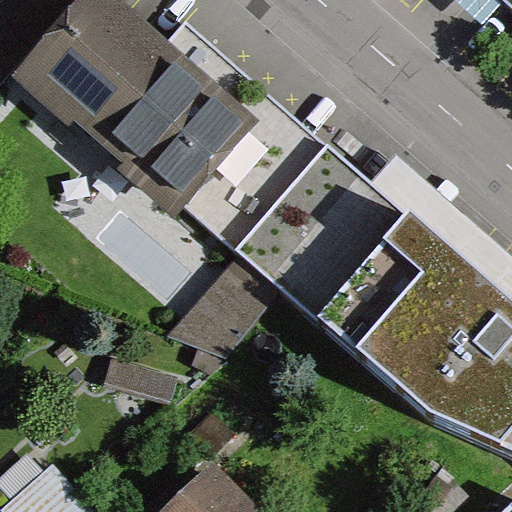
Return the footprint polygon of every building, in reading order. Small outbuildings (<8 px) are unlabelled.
[(313,160),(123,0),(106,0),(40,77),(239,246),(313,160)] [(511,0),(488,0),(511,21),(511,0)] [(511,281),(351,149),(254,266),(453,430),(511,460),(511,281)] [(266,511),(229,474),(191,511),(266,511)] [(92,511),(56,476),(20,511),(92,511)]
